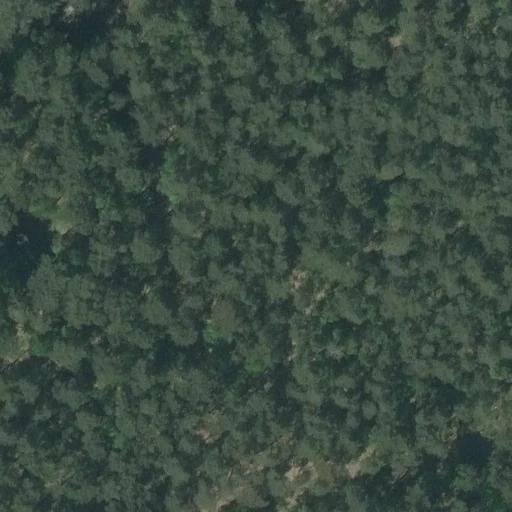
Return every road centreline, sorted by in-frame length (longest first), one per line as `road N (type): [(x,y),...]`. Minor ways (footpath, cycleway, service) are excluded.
road 1 (track): [(127,0),(122,46),(187,332),(188,435),(178,511)]
road 2 (track): [(511,437),(179,507)]
